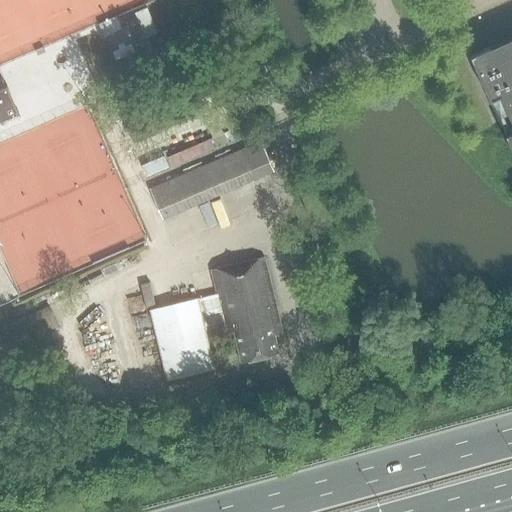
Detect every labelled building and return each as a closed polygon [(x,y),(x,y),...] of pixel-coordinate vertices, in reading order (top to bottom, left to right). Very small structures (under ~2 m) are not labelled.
[(0,0),(0,47),(155,0),(0,0)] [(156,32),(145,7),(133,12),(144,37),(156,32)] [(115,15),(97,23),(103,35),(120,27),(115,15)] [(343,41),(341,41),(335,44),(338,51),(345,47),(343,41)] [(470,56),(511,150),(511,42),(507,44),(491,52),(489,47),(470,56)] [(115,60),(134,53),(130,44),(112,52),(115,60)] [(0,120),(18,113),(6,85),(0,87),(0,120)] [(176,163),(222,148),(218,138),(172,152),(176,163)] [(260,141),(149,189),(162,219),(272,171),(260,141)] [(170,153),(147,163),(152,174),(175,165),(170,153)] [(274,337),(283,334),(263,257),(210,270),(226,335),(233,333),(240,362),(278,353),(274,337)] [(214,369),(204,331),(196,298),(149,309),(164,375),(165,380),(214,369)] [(57,326),(48,306),(26,317),(35,336),(57,326)]
